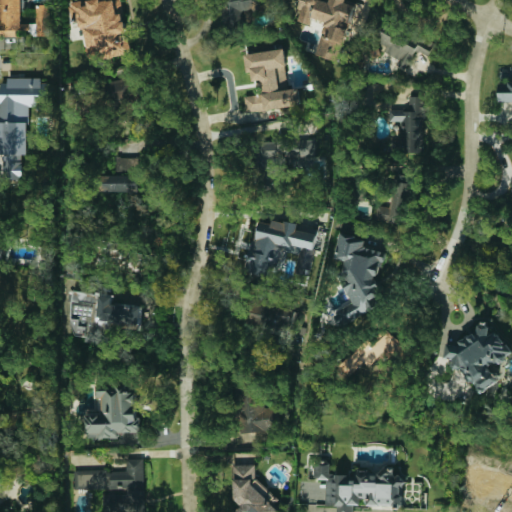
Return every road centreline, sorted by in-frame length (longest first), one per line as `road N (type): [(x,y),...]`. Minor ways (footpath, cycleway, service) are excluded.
road 1 (residential): [(186,511),(184,346),(209,166),(166,0)]
road 2 (residential): [(497,0),(471,89),(469,200),(442,285)]
